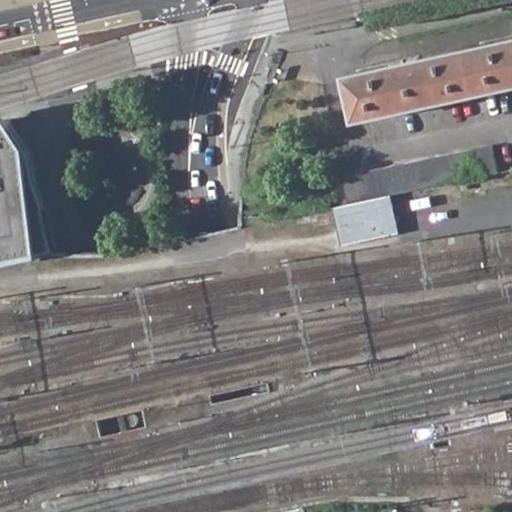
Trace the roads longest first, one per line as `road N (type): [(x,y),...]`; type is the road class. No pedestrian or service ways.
road 1 (unknown): [(511,127),(366,161),(345,157),(313,33)]
road 2 (tertiary): [(264,511),(203,232)]
road 3 (tertiary): [(203,232),(207,139),(252,0)]
road 4 (tertiary): [(195,0),(178,153),(182,194),(203,232)]
road 5 (tertiary): [(0,25),(127,0)]
